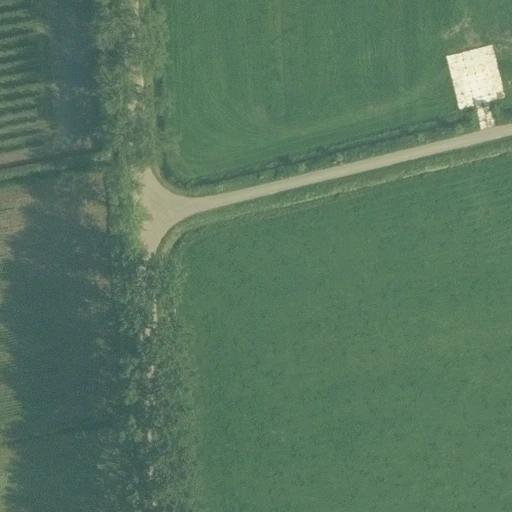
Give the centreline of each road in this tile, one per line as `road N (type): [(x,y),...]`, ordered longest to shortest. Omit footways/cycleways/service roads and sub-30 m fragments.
road 1 (unclassified): [(141,226),(511,134)]
road 2 (unclassified): [(159,511),(141,226)]
road 3 (unclassified): [(141,226),(128,0)]
